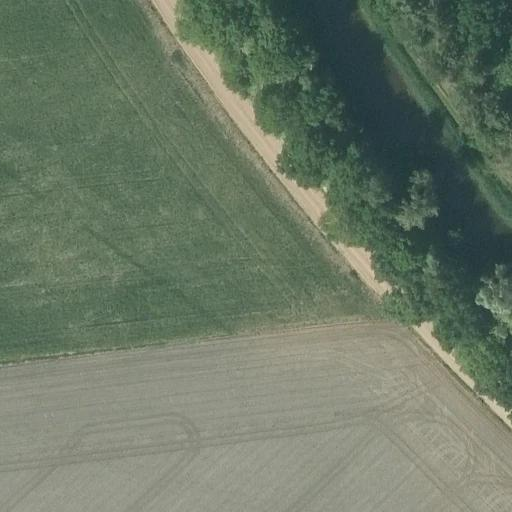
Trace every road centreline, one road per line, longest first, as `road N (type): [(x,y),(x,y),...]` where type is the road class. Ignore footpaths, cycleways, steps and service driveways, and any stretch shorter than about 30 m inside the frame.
road 1 (track): [(169,0),(287,163),(511,418)]
road 2 (track): [(511,175),(402,35),(385,0)]
